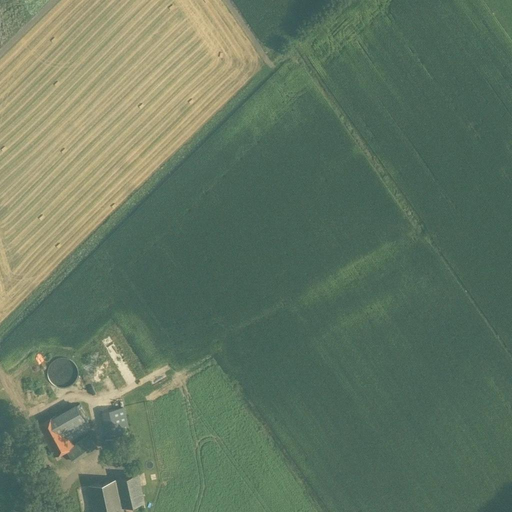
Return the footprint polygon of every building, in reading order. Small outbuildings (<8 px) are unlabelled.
[(26,405),(44,397),(30,365),(16,371),(15,368),(10,370),(26,405)] [(53,457),(65,450),(73,445),(73,444),(70,440),(90,429),(75,403),(36,426),(53,457)] [(105,436),(129,432),(123,407),(101,412),(105,436)] [(73,444),(73,445),(65,450),(73,462),(97,445),(88,434),(73,444)] [(120,446),(118,436),(105,440),(107,449),(120,446)] [(138,474),(115,479),(88,486),(93,511),(123,511),(122,507),(144,503),(138,474)]
